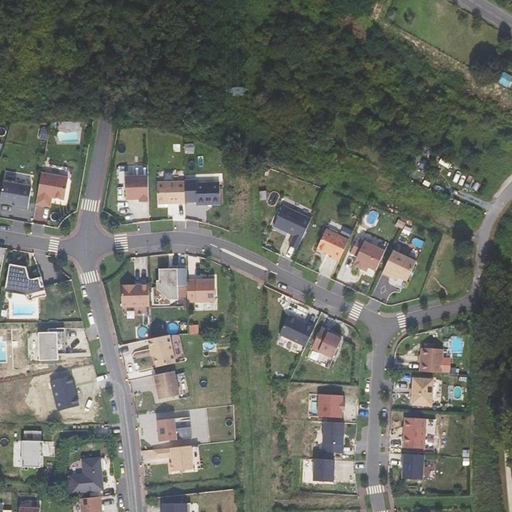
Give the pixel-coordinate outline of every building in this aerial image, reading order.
[(499,81),(506,85),(511,76),(504,72),(499,81)] [(67,178),(40,173),(35,204),(43,205),(45,196),(51,197),(63,199),(67,178)] [(148,177),(126,177),(126,200),(140,199),(140,202),(149,202),(148,177)] [(187,180),(187,182),(186,200),(186,202),(197,202),(197,205),(221,206),(222,184),(198,184),(198,181),(187,180)] [(187,182),(159,181),(158,202),(179,203),(179,200),(186,200),(187,182)] [(30,186),(2,182),(0,194),(0,202),(19,205),(18,208),(27,209),(30,186)] [(311,219),(283,206),(274,226),(294,235),(289,246),(297,249),(311,219)] [(349,240),(326,229),(317,248),(332,255),(331,257),(339,261),(349,240)] [(384,251),(357,238),(351,253),(357,256),(353,264),(361,268),(362,266),(368,269),(369,267),(375,270),(384,251)] [(416,261),(393,250),(382,272),(390,276),(391,274),(407,281),(416,261)] [(20,266),(10,264),(6,285),(24,289),(26,295),(34,298),(46,296),(41,277),(33,279),(31,279),(30,279),(29,278),(29,277),(27,270),(20,269),(20,266)] [(187,285),(187,268),(166,269),(166,272),(159,272),(159,288),(169,297),(178,297),(178,286),(187,285)] [(206,279),(187,280),(187,302),(215,301),(214,276),(206,277),(206,279)] [(149,285),(121,286),(122,307),(149,306),(149,285)] [(314,328),(288,316),(280,334),(306,346),(314,328)] [(329,331),(322,327),(312,348),(333,358),(342,339),(328,333),(329,331)] [(65,350),(65,328),(49,328),(49,332),(39,332),(39,360),(58,360),(58,350),(65,350)] [(169,335),(148,339),(150,349),(153,349),(157,367),(175,363),(169,335)] [(443,348),(421,347),(420,370),(442,371),(443,348)] [(174,371),(153,376),(154,384),(156,384),(157,389),(160,400),(179,396),(174,371)] [(177,375),(182,394),(189,392),(184,373),(177,375)] [(58,411),(79,406),(75,389),(74,390),(73,385),(74,385),(71,375),(50,381),(58,411)] [(433,379),(414,378),(413,404),(432,405),(433,379)] [(342,402),(343,395),(319,394),(318,416),(342,418),(342,410),(342,402)] [(426,418),(405,417),(404,447),(424,448),(426,418)] [(174,419),(157,421),(160,441),(177,439),(174,419)] [(343,452),(344,422),(324,421),(323,451),(343,452)] [(44,441),(23,441),(22,467),(41,467),(41,452),(44,452),(44,441)] [(191,446),(153,450),(154,458),(172,457),(173,463),(170,463),(171,472),(193,469),(191,446)] [(424,455),(404,454),(402,479),(423,480),(424,455)] [(84,474),(69,475),(71,493),(104,490),(101,471),(100,471),(98,458),(82,460),(84,474)] [(333,482),(334,459),(314,458),(313,481),(333,482)] [(102,511),(100,497),(81,499),(82,511),(102,511)] [(161,511),(188,511),(189,502),(161,503),(161,511)]
